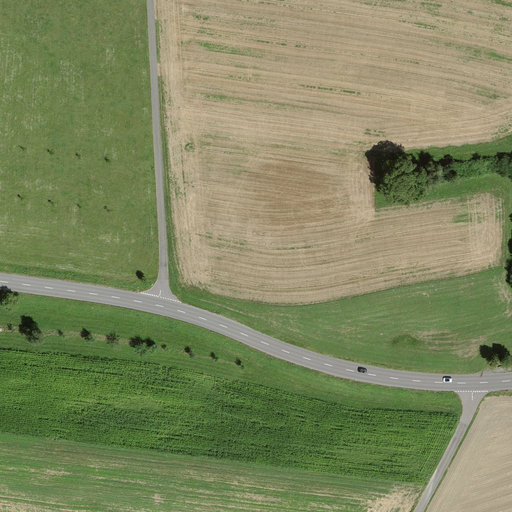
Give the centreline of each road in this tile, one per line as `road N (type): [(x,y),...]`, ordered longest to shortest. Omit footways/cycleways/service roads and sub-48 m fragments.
road 1 (tertiary): [(161,305),(345,369),(473,384),(511,380)]
road 2 (unclassified): [(152,0),(161,305)]
road 3 (tertiary): [(0,281),(161,305)]
